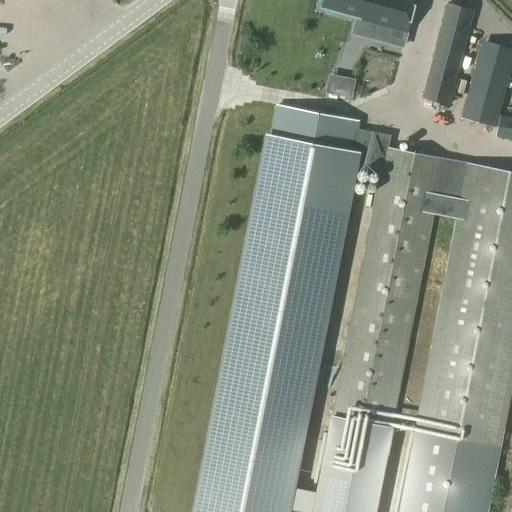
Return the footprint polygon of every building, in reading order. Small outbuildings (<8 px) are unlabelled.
[(323,0),(322,9),(358,18),(357,21),(406,34),(414,0),(323,0)] [(448,4),(422,100),(448,107),(474,11),(448,4)] [(335,36),(330,55),(346,59),(352,40),(335,36)] [(511,54),(481,47),(462,119),(496,128),(511,66),(511,54)] [(358,132),(359,125),(274,109),(195,511),(283,511),(354,151),(384,157),(312,511),(372,511),(437,196),(461,201),(401,511),(487,511),(511,388),(511,511),(511,172),(388,150),(391,138),(358,132)] [(511,120),(500,117),(495,137),(511,141),(511,120)]
